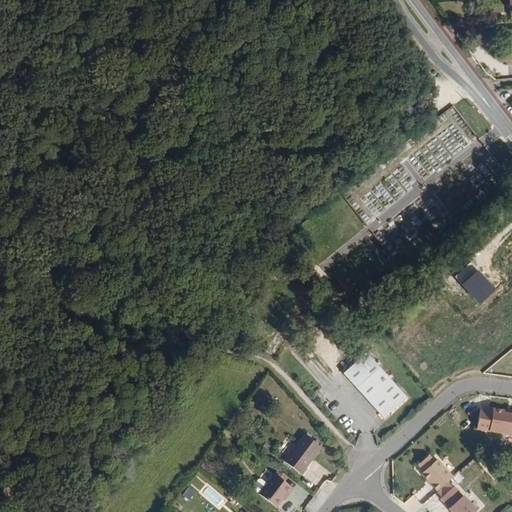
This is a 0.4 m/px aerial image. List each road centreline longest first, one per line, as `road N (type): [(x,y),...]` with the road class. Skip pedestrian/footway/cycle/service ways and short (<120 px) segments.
road 1 (track): [(364,472),(270,359),(0,305)]
road 2 (residential): [(364,472),(459,388),(511,387)]
road 3 (secondary): [(392,0),(427,48),(486,102)]
road 4 (secondary): [(486,102),(414,0)]
